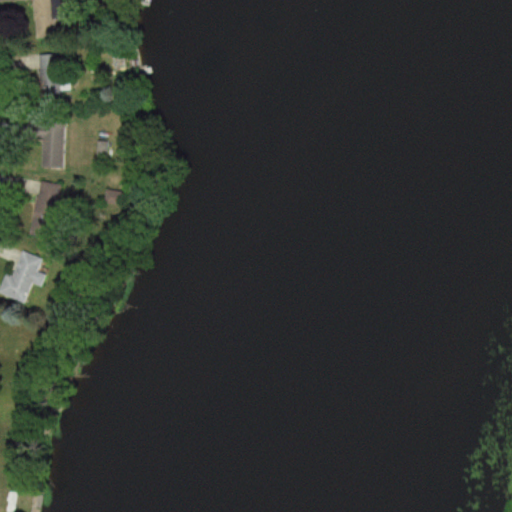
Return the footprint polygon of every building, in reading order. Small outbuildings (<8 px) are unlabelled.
[(30,0),(32,39),(66,38),(64,0),(30,0)] [(35,55),(35,102),(58,102),(58,55),(35,55)] [(62,123),(28,122),(27,141),(39,142),(38,169),(60,170),(62,123)] [(50,223),(60,187),(39,181),(29,217),(50,223)] [(11,278),(2,276),(0,283),(0,297),(24,304),(29,285),(39,288),(42,276),(35,274),(39,260),(18,253),(11,278)]
